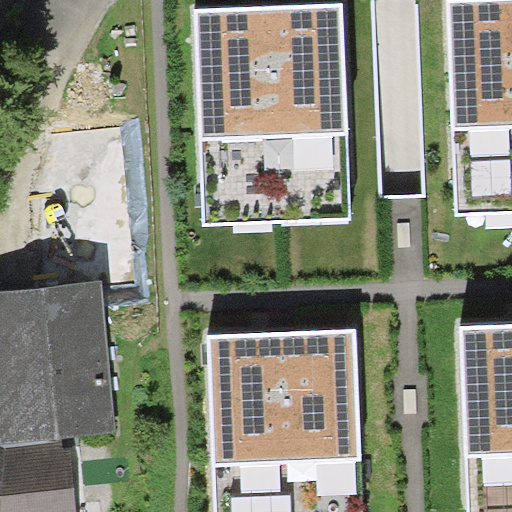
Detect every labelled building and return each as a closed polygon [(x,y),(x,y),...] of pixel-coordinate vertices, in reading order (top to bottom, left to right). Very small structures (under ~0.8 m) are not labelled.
[(511,0),(441,0),(448,215),(511,212),(511,0)] [(343,1),(193,9),(204,231),(354,224),(343,1)] [(0,511),(69,511),(62,441),(104,438),(92,289),(0,296),(0,511)] [(511,511),(511,318),(457,322),(468,511),(511,511)] [(359,511),(353,328),(206,333),(212,511),(359,511)]
